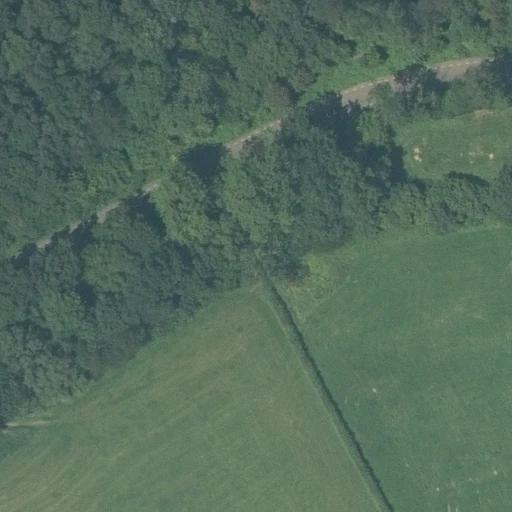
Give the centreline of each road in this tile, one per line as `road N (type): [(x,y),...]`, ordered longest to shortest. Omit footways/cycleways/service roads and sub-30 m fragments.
road 1 (unknown): [(0,212),(44,176),(180,116),(272,46),(511,14)]
road 2 (tertiary): [(511,68),(431,78),(328,109),(0,281)]
